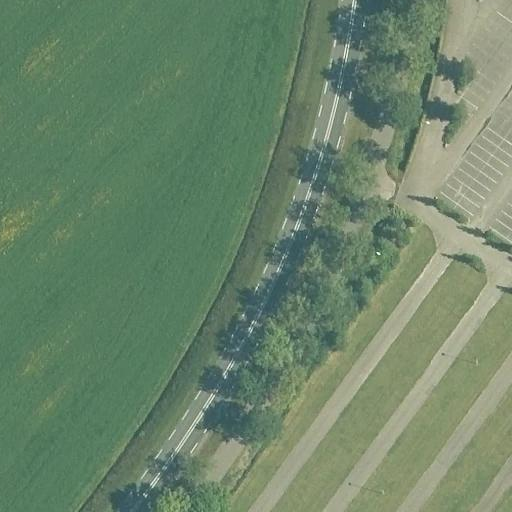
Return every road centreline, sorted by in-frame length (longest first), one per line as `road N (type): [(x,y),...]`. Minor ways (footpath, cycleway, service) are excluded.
road 1 (unclassified): [(174,511),(278,372),(349,232),(385,127),(413,0)]
road 2 (primary): [(131,511),(220,380),(300,223),(353,0)]
